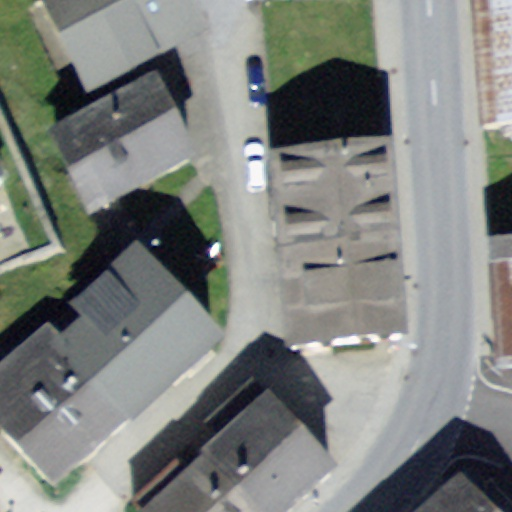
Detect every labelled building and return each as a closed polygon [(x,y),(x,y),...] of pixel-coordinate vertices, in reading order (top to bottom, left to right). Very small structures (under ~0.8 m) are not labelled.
[(45,0),(82,76),(204,18),(195,0),(45,0)] [(511,0),(472,0),(483,119),(511,116),(511,0)] [(49,130),(85,207),(192,159),(175,121),(156,81),(49,130)] [(401,316),(389,127),(269,134),(271,179),(279,323),(290,322),(401,316)] [(511,217),(483,219),(490,356),(511,354),(511,217)] [(120,278),(0,389),(0,418),(62,484),(92,456),(163,389),(195,358),(120,278)] [(290,511),(331,477),(263,399),(230,428),(163,486),(133,511),(290,511)] [(492,511),(458,477),(423,511),(421,511),(492,511)]
